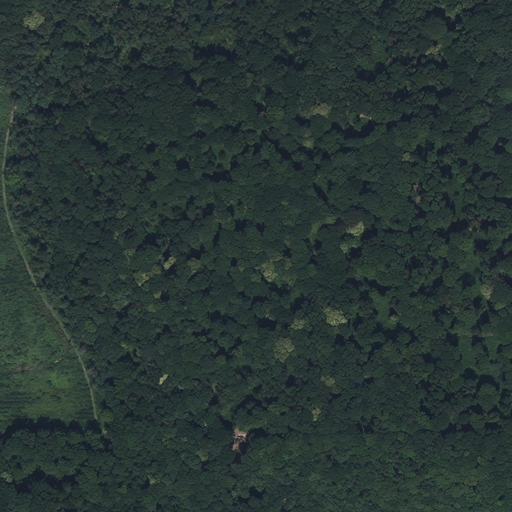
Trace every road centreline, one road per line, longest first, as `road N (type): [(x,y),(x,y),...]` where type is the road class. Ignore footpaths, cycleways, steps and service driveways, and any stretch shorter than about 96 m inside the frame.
road 1 (track): [(56,430),(511,432)]
road 2 (track): [(0,228),(25,302),(63,358),(53,445),(60,511)]
road 3 (track): [(459,0),(442,113),(504,121)]
road 4 (track): [(142,0),(55,30),(0,79)]
